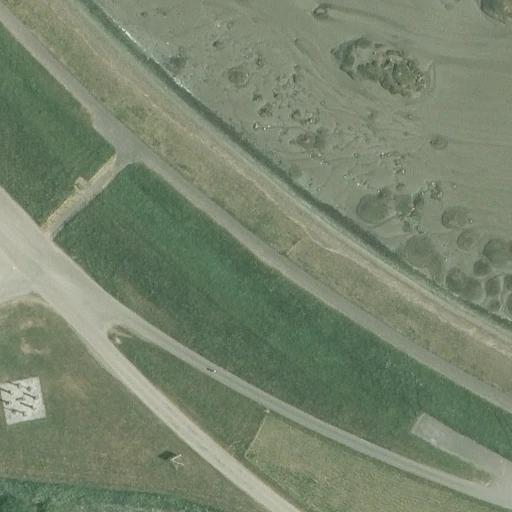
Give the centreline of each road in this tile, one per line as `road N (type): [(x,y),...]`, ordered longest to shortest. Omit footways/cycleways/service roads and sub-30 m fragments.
road 1 (unclassified): [(20,263),(249,390),(408,465),(511,503)]
road 2 (unclassified): [(294,511),(162,409),(20,263)]
